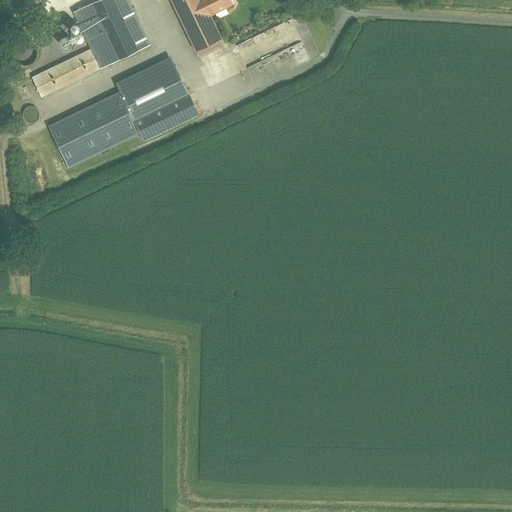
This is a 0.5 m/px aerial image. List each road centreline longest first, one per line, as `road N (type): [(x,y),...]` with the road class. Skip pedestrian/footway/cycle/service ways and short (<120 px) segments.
road 1 (track): [(42,101),(44,123),(1,141),(21,324)]
road 2 (unclassified): [(511,21),(357,11),(324,0)]
